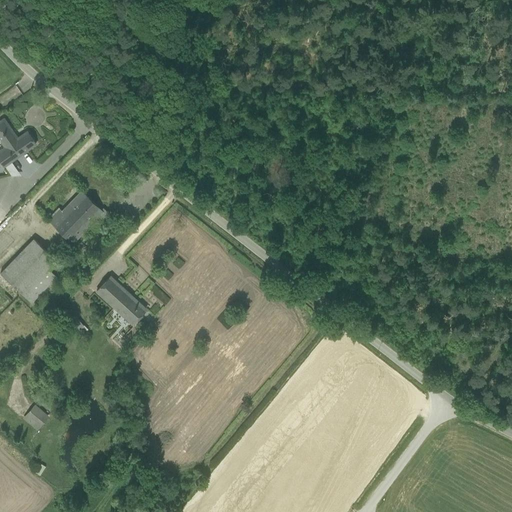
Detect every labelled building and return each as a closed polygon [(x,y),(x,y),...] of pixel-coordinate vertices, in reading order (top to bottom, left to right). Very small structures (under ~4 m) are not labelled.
[(0,162),(4,168),(36,144),(26,131),(17,138),(3,118),(0,120),(0,143),(3,147),(0,149),(0,162)] [(72,244),(103,212),(81,191),(62,210),(58,207),(47,220),(72,244)] [(2,213),(8,219),(18,210),(12,203),(2,213)] [(30,207),(25,212),(32,220),(38,216),(30,207)] [(33,244),(1,278),(33,308),(58,282),(49,273),(56,266),(33,244)] [(0,251),(0,259),(2,262),(12,253),(6,246),(0,251)] [(131,326),(147,309),(111,275),(95,291),(131,326)] [(28,403),(16,416),(30,429),(42,416),(28,403)] [(243,428),(249,433),(254,427),(247,422),(243,428)] [(30,460),(25,469),(34,474),(39,465),(30,460)]
